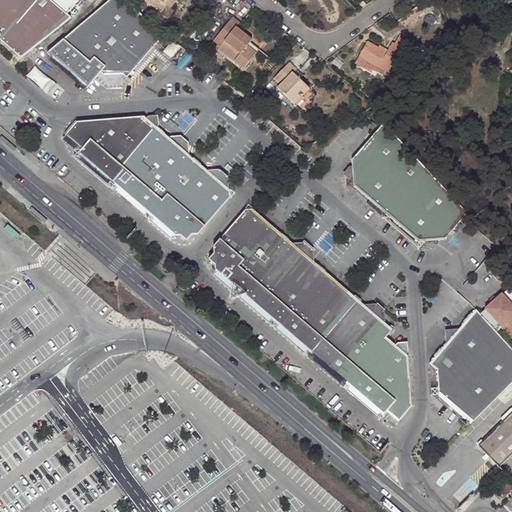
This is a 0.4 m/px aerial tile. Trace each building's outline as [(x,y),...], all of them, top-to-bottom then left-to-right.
[(0,0),(0,48),(18,63),(68,22),(64,19),(80,0),(0,0)] [(127,78),(167,34),(158,27),(125,0),(113,0),(95,14),(47,55),(87,89),(90,86),(92,87),(93,84),(93,83),(94,82),(100,74),(105,78),(124,76),(127,78)] [(144,0),(162,14),(168,6),(166,4),(169,0),(144,0)] [(169,0),(166,4),(168,6),(171,8),(177,0),(169,0)] [(256,53),(248,47),(251,43),(253,41),(236,27),(238,23),(232,17),(213,41),(220,46),(218,49),(243,68),(256,53)] [(377,47),(367,41),(359,55),(366,59),(383,69),(393,74),(407,51),(410,53),(414,46),(397,35),(393,42),(391,41),(388,48),(385,52),(377,47)] [(259,49),(251,43),(248,47),(256,53),(259,49)] [(379,43),(377,47),(385,52),(388,48),(379,43)] [(363,65),(364,63),(366,59),(359,55),(355,60),(363,65)] [(381,73),(383,69),(366,59),(364,63),(381,73)] [(277,89),(291,103),(300,94),(299,93),(305,86),(300,80),(297,83),(290,76),(296,70),(289,63),(273,79),(280,86),(277,89)] [(300,80),(303,76),(296,70),(290,76),(297,83),(300,80)] [(105,78),(100,74),(94,82),(106,92),(122,91),(131,81),(127,78),(124,76),(105,78)] [(291,103),(294,105),(309,89),(305,86),(299,93),(300,94),(291,103)] [(256,98),(249,92),(244,97),(250,102),(251,102),(252,102),(256,98)] [(76,157),(112,187),(158,131),(147,122),(142,119),(74,125),(64,137),(80,152),(76,157)] [(149,119),(147,122),(158,131),(159,130),(158,119),(149,119)] [(367,200),(409,150),(383,123),(350,162),(351,165),(353,184),(353,189),(367,200)] [(231,198),(230,192),(207,173),(190,159),(170,142),(158,131),(112,187),(175,237),(182,237),(187,241),(190,237),(198,237),(231,198)] [(183,140),(170,142),(190,159),(189,146),(183,140)] [(367,200),(385,215),(427,168),(409,150),(367,200)] [(341,176),(353,184),(351,165),(341,176)] [(467,211),(427,168),(385,215),(417,240),(422,240),(437,239),(444,238),(467,211)] [(219,172),(207,173),(230,192),(229,180),(219,172)] [(347,291),(315,264),(294,246),(254,212),(247,212),(214,250),(215,256),(211,262),(216,265),(216,273),(314,356),(313,349),(356,299),(347,291)] [(437,242),(437,239),(422,240),(422,243),(431,250),(437,242)] [(306,246),(294,246),(315,264),(314,252),(306,246)] [(511,303),(498,290),(481,308),(511,337),(511,303)] [(387,325),(384,322),(365,306),(356,299),(313,349),(314,356),(346,383),(350,380),(394,343),(387,337),(392,330),(387,325)] [(383,311),(376,305),(365,306),(384,322),(383,311)] [(459,332),(446,346),(431,364),(439,372),(440,396),(472,423),(511,383),(511,348),(476,311),(459,332)] [(15,321),(10,325),(23,343),(29,339),(15,321)] [(444,331),(446,346),(459,332),(444,331)] [(411,392),(408,356),(398,346),(394,343),(350,380),(350,386),(383,415),(386,411),(398,422),(412,406),(404,400),(411,392)] [(398,346),(408,356),(407,343),(399,344),(398,346)] [(499,466),(511,453),(511,414),(480,447),(492,459),(491,461),(496,467),(498,465),(499,466)]
